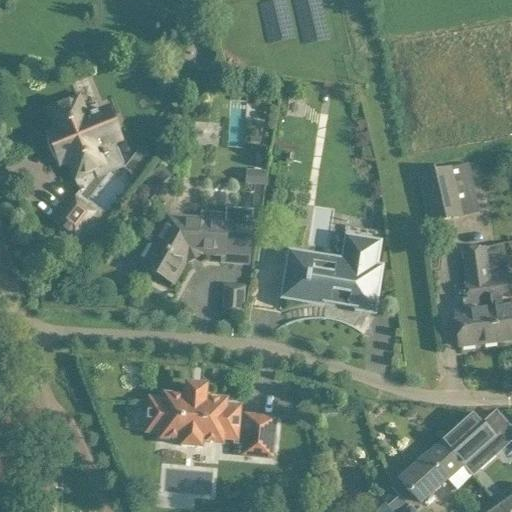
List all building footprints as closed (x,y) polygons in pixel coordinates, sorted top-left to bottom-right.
[(78,98),(48,111),(56,131),(49,134),(50,137),(52,136),(56,147),(54,148),(61,164),(69,161),(76,179),(96,170),(98,177),(108,173),(122,167),(121,165),(124,164),(118,149),(115,150),(114,148),(111,150),(109,144),(112,143),(120,139),(108,110),(100,113),(98,114),(97,112),(91,115),(91,116),(86,118),(78,98)] [(431,224),(479,213),(468,164),(419,175),(431,224)] [(265,185),(266,173),(246,172),(245,184),(265,185)] [(75,197),(55,223),(72,236),(66,244),(81,256),(101,230),(90,222),(96,213),(75,197)] [(170,218),(168,218),(152,246),(148,244),(140,258),(144,260),(143,262),(159,271),(157,274),(173,284),(188,258),(196,253),(222,256),(222,263),(249,265),(253,210),(226,208),(225,216),(202,214),(202,212),(201,212),(200,226),(169,223),(170,218)] [(377,271),(372,270),(375,246),(349,242),(345,270),(335,269),(335,274),(291,267),(286,296),(322,302),(322,304),(326,305),(327,302),(354,307),(353,309),(357,310),(358,307),(371,309),(377,271)] [(485,248),(489,282),(497,342),(511,340),(511,306),(503,308),(501,296),(511,294),(511,279),(508,279),(505,244),(485,248)] [(455,314),(457,327),(460,347),(497,342),(489,282),(485,248),(484,247),(461,249),(465,285),(467,300),(462,301),(463,313),(455,314)] [(243,287),(223,287),(223,307),(242,307),(243,287)] [(147,432),(162,433),(162,439),(182,441),(181,447),(201,448),(202,442),(222,444),(222,438),(235,439),(234,444),(243,445),(242,456),(272,459),(276,419),(246,416),(245,428),(238,428),(239,408),(225,407),(225,401),(205,399),(206,395),(186,393),(185,398),(166,396),(165,402),(150,401),(147,432)] [(464,424),(442,444),(462,466),(472,476),(511,440),(511,430),(504,421),(496,412),(483,424),(475,414),(464,424)] [(442,444),(400,481),(421,503),(447,479),(457,490),(472,476),(462,466),(442,444)] [(511,511),(511,493),(498,504),(503,511),(511,511)] [(413,511),(399,496),(399,497),(388,507),(391,511),(413,511)]
